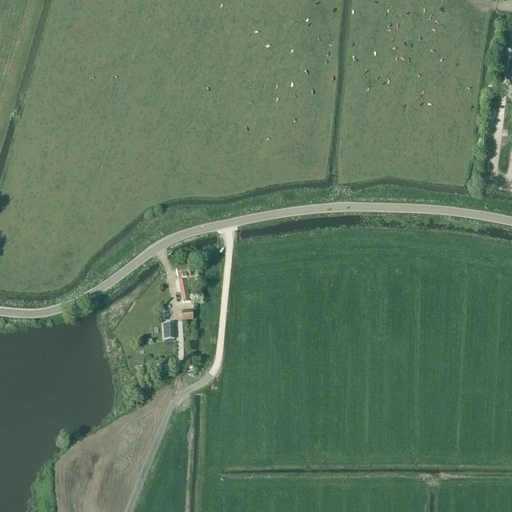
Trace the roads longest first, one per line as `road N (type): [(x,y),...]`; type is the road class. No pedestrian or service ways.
road 1 (tertiary): [(0,312),(69,306),(175,238),(271,214),(395,208),(511,222)]
road 2 (track): [(180,367),(129,511)]
